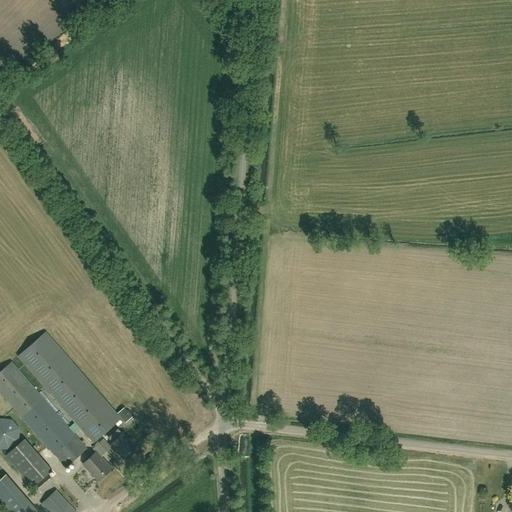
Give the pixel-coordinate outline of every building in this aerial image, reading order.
[(93,443),(121,418),(45,331),(17,356),(93,443)] [(0,391),(65,466),(87,448),(12,361),(0,370),(0,391)] [(129,409),(122,412),(126,420),(133,417),(129,409)] [(0,440),(5,445),(17,434),(5,421),(0,425),(0,440)] [(129,440),(123,432),(110,445),(114,449),(115,448),(124,457),(136,446),(134,444),(135,443),(135,441),(133,438),(131,438),(129,440)] [(6,455),(32,486),(51,470),(24,439),(6,455)] [(99,480),(112,468),(96,451),(83,463),(99,480)] [(34,486),(39,492),(53,481),(47,474),(34,486)] [(0,498),(11,511),(35,511),(37,511),(5,475),(0,479),(0,498)] [(76,511),(56,489),(41,503),(49,511),(64,511),(66,511),(76,511)]
